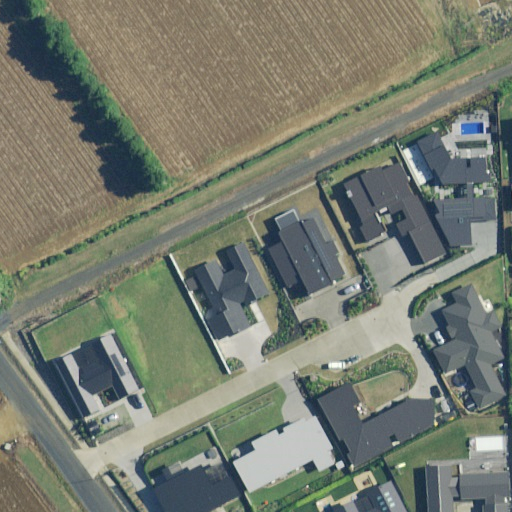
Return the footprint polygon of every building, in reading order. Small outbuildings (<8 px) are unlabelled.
[(436,216),(451,245),(471,244),(470,220),(494,220),(494,197),(473,198),(473,182),(486,181),(485,158),(450,160),(438,132),(418,142),(431,169),(434,168),(442,183),(465,182),(465,198),(433,200),(439,213),(436,216)] [(380,166),(345,183),(365,225),(360,227),(367,241),(385,232),(379,220),(402,209),(408,221),(397,226),(402,237),(409,234),(423,262),(445,251),(401,163),(383,171),(380,166)] [(344,276),(315,217),(300,224),(294,211),(274,221),(284,240),(269,248),(288,287),(302,281),(308,293),(344,276)] [(269,292),(245,242),(226,251),(235,269),(223,275),(216,260),(194,271),(213,309),(204,313),(217,338),(230,332),(231,334),(249,325),(240,307),(269,292)] [(486,315),(471,284),(454,292),(458,300),(438,310),(453,340),(434,350),(446,373),(464,364),(476,388),(471,391),(479,408),(505,395),(490,364),(507,356),(494,330),(502,326),(494,311),(486,315)] [(72,352),(53,362),(81,419),(105,407),(97,393),(113,385),(120,399),(139,390),(111,333),(90,343),(98,359),(80,368),(72,352)] [(348,385),(318,400),(352,467),(434,426),(435,400),(409,400),(362,424),(353,406),(358,404),(348,385)] [(255,451),(233,462),(249,492),(313,459),(318,471),(339,461),(316,417),(305,423),(302,417),(251,443),(255,451)] [(153,487),(165,511),(206,511),(239,496),(229,476),(211,484),(201,464),(153,487)] [(449,465),(424,467),(426,511),(450,511),(450,499),(482,497),(482,511),(509,511),(507,473),(450,476),(449,465)] [(406,511),(391,482),(336,510),(337,511),(406,511)]
